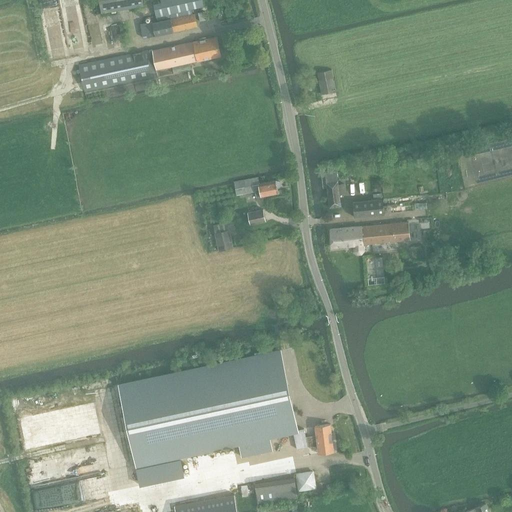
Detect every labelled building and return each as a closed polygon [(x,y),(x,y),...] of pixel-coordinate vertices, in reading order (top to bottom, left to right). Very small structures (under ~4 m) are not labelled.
[(144,5),(142,0),(98,0),(101,12),(144,5)] [(192,9),(204,7),(202,0),(160,0),(161,3),(154,4),(157,20),(170,17),(171,18),(153,23),(152,21),(141,23),(144,38),(197,26),(194,13),(193,14),(192,9)] [(204,11),(198,13),(200,21),(206,20),(204,11)] [(116,47),(124,45),(119,25),(111,27),(116,47)] [(200,40),(153,51),(157,70),(171,67),(190,63),(221,56),(221,55),(223,54),(222,49),(220,49),(217,37),(206,39),(206,37),(200,38),(200,40)] [(158,75),(157,70),(153,51),(152,49),(79,65),(85,91),(158,75)] [(190,63),(171,67),(173,73),(191,69),(190,63)] [(321,94),(335,91),(331,70),(317,72),(321,94)] [(453,147),(439,150),(441,159),(455,156),(453,147)] [(339,195),(345,194),(343,183),(338,184),(336,171),(325,173),(329,207),(340,206),(339,195)] [(277,187),(279,186),(278,181),(276,181),(275,180),(259,183),(258,177),(234,182),(236,195),(255,192),(256,197),(277,192),(277,188),(277,187)] [(372,181),(373,192),(381,191),(380,180),(372,181)] [(373,199),(352,201),(354,217),(384,214),(383,206),(382,198),(381,198),(381,193),(373,194),(373,199)] [(250,223),(265,220),(263,209),(247,212),(250,223)] [(363,244),(410,239),(408,221),(330,229),(331,247),(344,245),(345,247),(350,247),(351,245),(352,245),(353,252),(357,254),(360,254),(364,251),(363,244)] [(213,225),(219,251),(233,247),(227,222),(213,225)] [(281,340),(283,350),(298,347),(297,337),(281,340)] [(280,351),(119,386),(136,465),(239,443),(242,457),(272,450),(269,436),(293,431),(297,449),(308,447),(304,429),(298,430),(280,351)] [(315,434),(316,436),(316,440),(332,438),(330,424),(314,426),(315,434)] [(308,448),(317,447),(317,445),(316,440),(316,436),(306,438),(308,448)] [(334,451),(332,438),(316,440),(317,445),(318,453),(334,451)] [(315,469),(296,472),(299,490),(318,487),(315,469)] [(258,503),(297,497),(295,477),(255,483),(258,503)] [(334,495),(331,483),(325,484),(328,496),(334,495)] [(175,511),(237,511),(234,494),(174,505),(175,511)] [(489,511),(486,503),(474,508),(475,509),(476,511),(489,511)]
